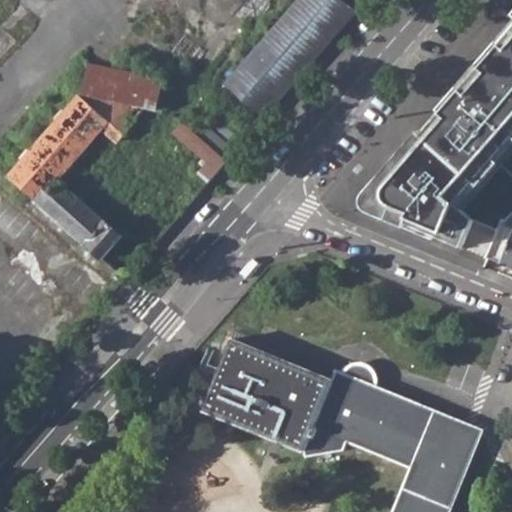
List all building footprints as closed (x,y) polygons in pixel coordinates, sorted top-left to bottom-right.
[(242,111),(259,127),(351,21),(327,0),(300,0),(219,92),(222,94),(214,105),(232,121),(242,111)] [(511,26),(378,182),(364,198),(362,204),(363,211),(368,216),(405,228),(487,263),(503,227),(511,218),(511,26)] [(0,61),(12,49),(0,38),(0,61)] [(94,68),(89,92),(122,100),(144,106),(171,112),(178,88),(94,68)] [(11,182),(35,203),(58,176),(102,124),(122,100),(89,92),(11,182)] [(122,100),(102,124),(118,136),(144,106),(122,100)] [(212,137),(227,151),(241,134),(226,121),(212,137)] [(197,171),(210,183),(228,163),(182,122),(175,132),(202,156),(199,161),(203,165),(197,171)] [(126,236),(58,176),(35,203),(102,262),(126,236)] [(504,228),(489,263),(511,272),(511,218),(503,227),(503,228),(504,228)] [(244,280),(258,264),(255,260),(251,257),(237,273),(244,280)] [(451,511),(484,435),(435,415),(337,374),(333,384),(230,342),(216,377),(202,412),(239,427),(273,441),(305,454),(311,440),(315,442),(319,432),(412,470),(395,511),(451,511)] [(51,370),(35,387),(39,390),(42,394),(58,377),(51,370)]
